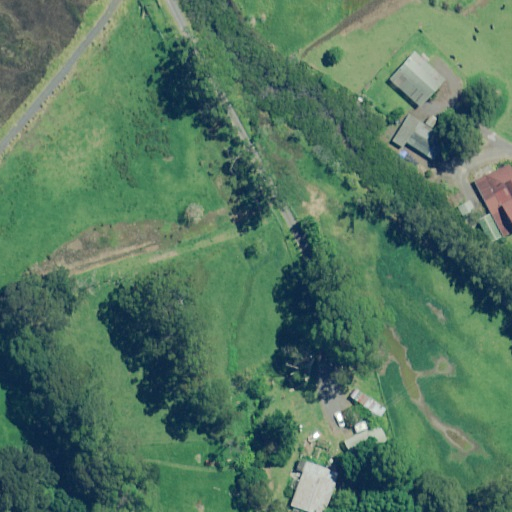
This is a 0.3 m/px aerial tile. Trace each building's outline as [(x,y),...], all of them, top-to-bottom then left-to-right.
[(443,80),(413,52),(388,80),(419,107),(443,80)] [(427,159),(441,136),(406,114),(386,146),(408,160),(414,150),(427,159)] [(393,131),(386,125),(378,133),(385,140),(393,131)] [(511,172),(507,163),(473,181),(501,237),(511,231),(511,172)] [(455,208),(468,230),(476,226),(469,212),(473,210),(468,201),(455,208)] [(499,237),(487,214),(476,220),(488,243),(499,237)] [(365,372),(351,372),(351,381),(365,381),(365,372)] [(366,398),(353,390),(348,398),(360,406),(366,398)] [(385,409),(369,397),(362,407),(378,418),(385,409)] [(362,440),(356,433),(342,444),(347,451),(362,440)] [(295,460),(289,479),(293,480),(290,487),(297,489),(291,507),(304,511),(323,511),(337,473),(295,460)]
